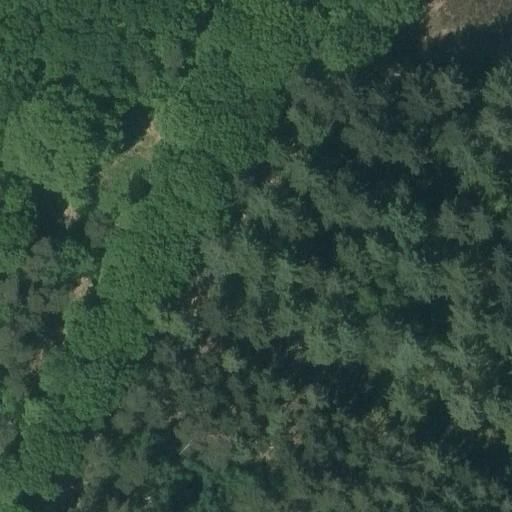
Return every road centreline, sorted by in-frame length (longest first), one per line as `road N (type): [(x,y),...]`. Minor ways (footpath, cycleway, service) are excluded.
road 1 (track): [(43,511),(283,54),(319,0)]
road 2 (track): [(511,98),(283,54)]
